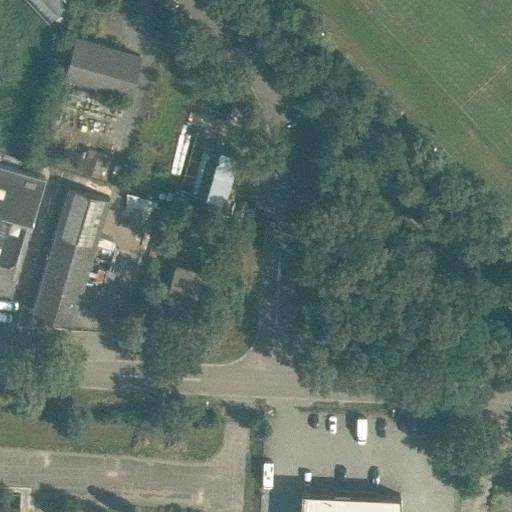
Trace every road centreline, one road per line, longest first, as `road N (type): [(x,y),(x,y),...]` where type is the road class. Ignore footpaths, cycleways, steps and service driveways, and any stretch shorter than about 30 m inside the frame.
road 1 (unclassified): [(264,386),(278,156),(263,80),(191,0)]
road 2 (unclassified): [(264,386),(0,371)]
road 3 (unclassified): [(264,386),(511,400)]
